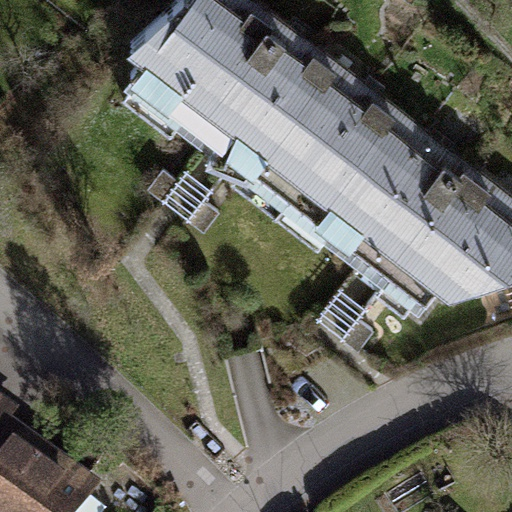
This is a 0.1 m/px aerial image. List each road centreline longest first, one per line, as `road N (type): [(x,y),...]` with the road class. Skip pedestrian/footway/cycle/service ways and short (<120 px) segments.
road 1 (residential): [(0,301),(142,420),(227,511)]
road 2 (residential): [(511,365),(409,400),(245,511)]
